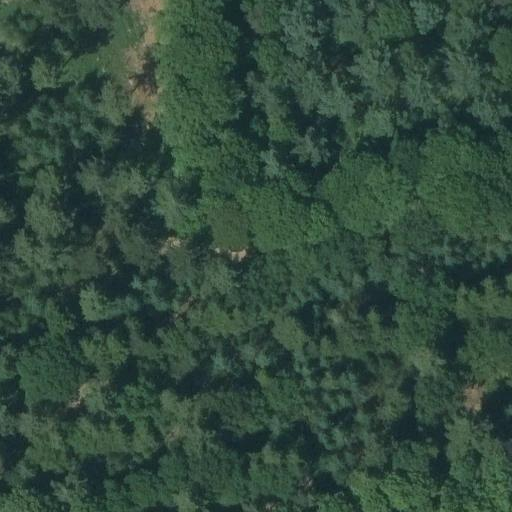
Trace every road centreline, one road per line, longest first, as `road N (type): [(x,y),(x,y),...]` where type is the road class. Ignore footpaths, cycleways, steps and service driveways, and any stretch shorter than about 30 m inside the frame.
road 1 (track): [(249,249),(224,249),(212,207),(182,0)]
road 2 (track): [(321,511),(249,249)]
road 3 (track): [(511,179),(249,249)]
road 4 (track): [(224,249),(0,308)]
